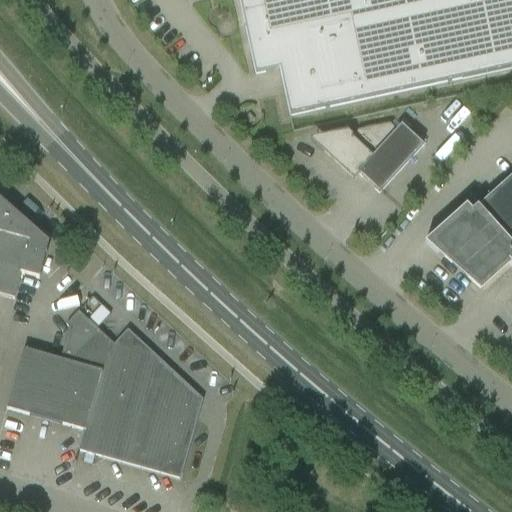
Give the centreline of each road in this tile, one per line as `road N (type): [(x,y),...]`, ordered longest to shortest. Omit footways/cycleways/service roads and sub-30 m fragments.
road 1 (unclassified): [(511,403),(363,283),(193,120),(124,43),(98,0)]
road 2 (primary): [(464,511),(230,319),(63,147)]
